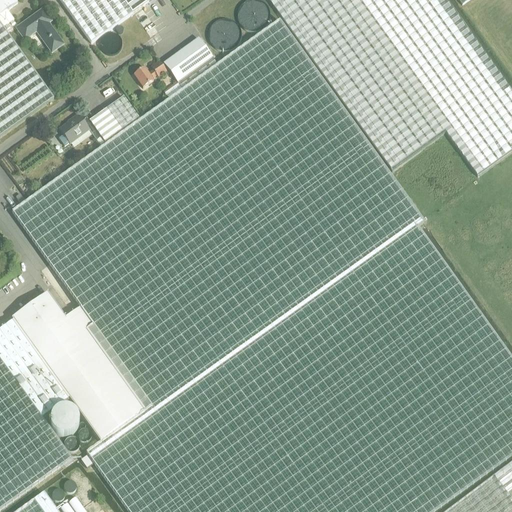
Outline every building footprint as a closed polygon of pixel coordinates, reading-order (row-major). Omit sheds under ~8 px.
[(0,0),(0,24),(3,29),(14,22),(7,12),(18,4),(14,0),(0,0)] [(59,0),(92,44),(154,0),(59,0)] [(267,0),(283,20),(393,173),(408,162),(446,134),(476,177),(478,179),(511,154),(511,95),(507,89),(482,53),(481,53),(481,52),(470,37),(446,3),(443,0),(267,0)] [(264,22),(262,14),(259,15),(257,4),(245,7),(249,26),(264,22)] [(52,54),(64,46),(49,25),(51,23),(43,12),(17,30),(25,42),(37,33),(52,54)] [(137,31),(149,23),(143,13),(130,21),(137,31)] [(28,202),(11,214),(80,311),(150,409),(101,444),(85,455),(126,511),(435,511),(511,457),(511,361),(420,233),(417,229),(424,224),(279,23),(218,67),(183,91),(169,101),(148,117),(139,123),(28,202)] [(0,138),(54,100),(3,29),(0,24),(0,138)] [(199,40),(164,65),(177,84),(178,84),(183,91),(218,67),(213,60),(213,59),(199,40)] [(133,77),(141,88),(143,90),(153,83),(152,81),(157,78),(158,80),(167,73),(159,62),(150,69),(152,73),(148,76),(144,70),(133,77)] [(64,136),(58,140),(64,148),(70,144),(70,145),(88,133),(100,148),(138,121),(123,100),(121,100),(120,101),(112,107),(106,112),(90,123),(89,124),(86,120),(82,123),(78,118),(71,122),(72,123),(60,132),(64,136)] [(15,198),(20,206),(25,202),(20,194),(15,198)] [(71,402),(101,444),(150,409),(80,311),(66,321),(50,298),(14,324),(71,402)] [(5,331),(0,334),(0,360),(44,421),(71,402),(14,324),(5,331)] [(0,511),(69,462),(71,460),(66,453),(64,450),(44,421),(0,360),(0,511)] [(87,470),(93,466),(87,457),(81,462),(87,470)] [(511,466),(450,511),(511,511),(511,502),(506,494),(511,489),(511,466)] [(39,499),(34,502),(41,511),(55,511),(44,496),(39,499)] [(64,511),(86,511),(77,498),(62,508),(64,511)] [(41,511),(34,502),(20,511),(41,511)]
